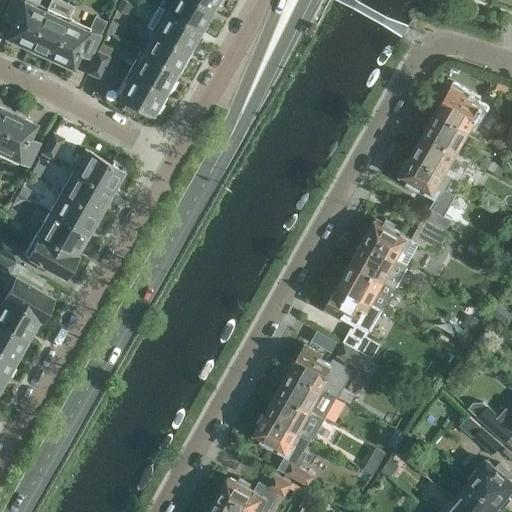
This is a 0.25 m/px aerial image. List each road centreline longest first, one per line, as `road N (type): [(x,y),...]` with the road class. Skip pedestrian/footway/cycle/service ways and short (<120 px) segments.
road 1 (secondary): [(17,511),(221,151),(294,0)]
road 2 (residential): [(160,511),(413,68),(435,45)]
road 3 (residential): [(174,160),(0,464)]
road 4 (residential): [(174,160),(0,70)]
road 5 (residential): [(263,0),(174,160)]
